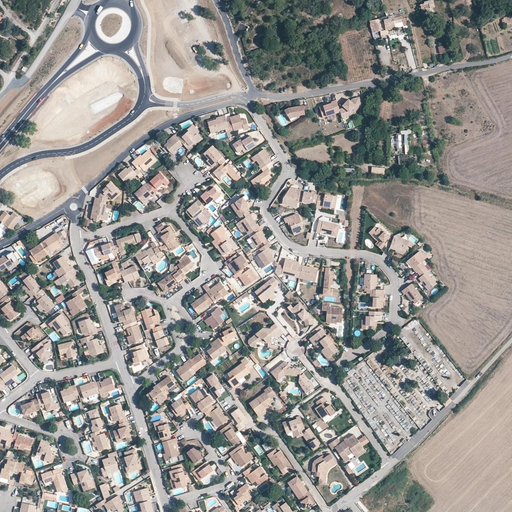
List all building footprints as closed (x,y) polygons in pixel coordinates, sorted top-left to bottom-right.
[(426,12),(431,10),(429,5),(431,4),(431,3),(429,3),(428,1),(424,2),(425,4),(421,4),(424,13),(426,12)] [(403,25),(407,24),(404,13),(393,16),(395,23),(403,22),(403,25)] [(395,23),(393,16),(384,18),(386,30),(396,27),(395,23)] [(379,19),(370,21),(371,24),(370,24),(372,33),(382,30),(379,19)] [(396,30),(389,32),(392,40),(399,37),(396,30)] [(344,107),(339,109),(340,110),(342,117),(350,114),(350,111),(355,105),(358,107),(361,104),(359,96),(352,98),(351,100),(348,99),(345,105),(347,106),(346,108),(344,107)] [(331,102),(319,107),(323,117),(340,110),(339,109),(336,99),(331,101),(331,102)] [(310,110),(307,104),(303,105),(303,104),(293,106),(293,108),(291,108),(290,106),(288,107),(284,109),(289,118),(291,116),(298,115),(298,114),(305,113),(304,112),(310,110)] [(358,107),(355,105),(350,111),(350,114),(354,113),(358,107)] [(225,115),(225,114),(221,115),(222,117),(216,118),(208,121),(211,132),(217,130),(225,128),(229,126),(228,123),(225,115)] [(231,122),(228,123),(229,126),(231,132),(235,131),(234,129),(243,127),(244,128),(244,130),(249,129),(246,119),(242,121),(240,115),(235,116),(236,117),(230,119),(231,122)] [(177,137),(183,144),(186,147),(189,144),(191,145),(196,141),(197,142),(200,139),(196,134),(197,133),(193,128),(189,131),(183,137),(181,135),(180,134),(177,137)] [(410,154),(409,130),(401,131),(401,135),(396,135),(396,139),(392,139),(392,145),(397,145),(397,151),(404,151),(404,154),(410,154)] [(243,141),(249,135),(247,133),(241,138),(243,141)] [(177,137),(174,134),(167,141),(168,142),(164,145),(172,154),(183,144),(177,137)] [(238,153),(243,150),(246,148),(248,151),(256,145),(251,136),(242,142),(241,140),(233,145),(238,153)] [(222,164),(226,160),(213,145),(204,154),(208,159),(206,161),(212,167),(218,162),(221,165),(222,164)] [(258,166),(261,170),(267,165),(269,164),(267,160),(268,159),(270,158),(264,149),(251,158),(254,162),(256,161),(259,166),(258,166)] [(135,160),(132,162),(137,168),(139,171),(142,168),(144,171),(156,160),(148,150),(136,161),(135,160)] [(398,156),(399,164),(416,164),(416,155),(398,156)] [(221,165),(213,172),(219,179),(227,172),(236,182),(241,177),(228,163),(225,167),(222,164),(221,165)] [(267,165),(261,170),(263,173),(252,180),(260,191),(266,186),(264,183),(272,177),(270,174),(272,173),(267,165)] [(139,171),(137,168),(134,171),(130,167),(128,169),(126,168),(118,175),(127,184),(137,175),(140,178),(143,175),(139,171)] [(161,172),(148,184),(151,188),(155,192),(158,189),(157,188),(163,182),(167,185),(170,182),(161,172)] [(102,190),(103,191),(109,197),(114,193),(117,196),(120,193),(110,182),(107,185),(107,186),(102,190)] [(151,188),(148,184),(145,187),(144,186),(135,194),(143,202),(151,195),(153,197),(156,194),(155,192),(151,188)] [(208,192),(206,191),(201,196),(208,204),(213,199),(215,201),(221,195),(214,187),(208,192)] [(304,191),(294,189),(294,192),(288,190),(283,197),(282,203),(297,206),(298,201),(301,202),(304,191)] [(307,192),(304,191),(301,202),(309,203),(309,202),(313,202),(314,192),(311,191),(311,193),(307,192)] [(95,198),(94,201),(106,204),(107,199),(102,197),(100,194),(99,194),(99,198),(95,198)] [(324,196),(318,195),(316,207),(321,208),(321,205),(335,208),(337,196),(327,194),(327,197),(324,196)] [(248,212),(251,209),(248,205),(249,205),(247,203),(248,202),(245,196),(235,203),(238,208),(235,210),(240,217),(244,214),(248,212)] [(162,198),(157,201),(162,207),(167,203),(162,198)] [(201,212),(206,208),(198,200),(187,210),(194,218),(195,218),(196,217),(203,225),(209,220),(201,212)] [(103,220),(107,204),(106,204),(94,201),(91,218),(94,218),(93,220),(98,222),(101,220),(103,220)] [(212,215),(206,208),(201,212),(209,220),(212,215)] [(10,216),(4,211),(0,215),(0,219),(5,223),(4,224),(5,225),(2,229),(8,233),(10,230),(11,230),(21,218),(13,212),(10,216)] [(240,217),(238,219),(240,222),(243,227),(248,234),(253,231),(259,227),(256,224),(255,225),(253,222),(254,220),(250,215),(246,218),(244,214),(240,217)] [(286,223),(288,223),(289,222),(291,228),(294,234),(303,231),(300,224),(302,223),(300,215),(297,214),(284,218),(286,223)] [(201,227),(203,225),(196,217),(195,218),(194,218),(193,219),(201,227)] [(318,220),(316,232),(320,233),(320,231),(325,232),(329,232),(328,234),(337,236),(339,225),(318,220)] [(155,228),(159,233),(161,232),(165,229),(162,224),(155,228)] [(169,249),(171,248),(178,244),(172,235),(175,233),(170,226),(165,229),(161,232),(163,236),(162,237),(166,243),(167,245),(169,249)] [(212,242),(216,249),(217,248),(230,239),(225,233),(226,232),(222,226),(211,234),(215,240),(212,242)] [(263,230),(260,226),(259,227),(253,231),(255,234),(250,238),(256,247),(263,242),(266,240),(264,236),(260,231),(262,230),(263,230)] [(379,230),(376,227),(370,233),(373,235),(377,231),(380,234),(378,236),(382,240),(377,245),(381,249),(386,245),(384,243),(390,237),(385,232),(384,232),(380,228),(379,230)] [(30,251),(37,262),(64,244),(56,232),(30,251)] [(115,250),(116,252),(120,251),(121,253),(123,254),(125,254),(126,253),(127,252),(128,251),(127,248),(126,245),(133,243),(133,244),(135,245),(136,245),(137,244),(137,242),(141,241),(139,233),(116,240),(118,245),(114,246),(115,250)] [(415,244),(410,241),(401,238),(398,234),(393,238),(391,243),(389,249),(393,250),(393,249),(395,249),(405,253),(408,245),(412,246),(415,244)] [(237,247),(231,238),(230,239),(217,248),(222,255),(232,248),(234,250),(237,247)] [(114,246),(113,242),(94,248),(97,258),(100,257),(101,261),(109,259),(108,254),(112,253),(113,256),(117,254),(116,252),(115,250),(114,246)] [(163,256),(154,242),(150,244),(152,247),(146,251),(145,250),(136,257),(140,264),(144,262),(146,265),(152,261),(154,264),(161,260),(160,258),(163,256)] [(265,245),(259,249),(261,253),(258,255),(265,267),(273,262),(270,257),(271,256),(267,249),(271,247),(268,243),(265,245)] [(13,252),(9,255),(10,256),(8,258),(7,256),(6,255),(0,259),(0,269),(1,271),(7,268),(9,271),(16,267),(14,263),(18,261),(13,252)] [(420,271),(426,267),(422,262),(426,259),(420,252),(409,260),(419,272),(420,271)] [(233,256),(224,263),(226,266),(228,264),(230,263),(234,268),(232,269),(231,269),(235,274),(243,269),(245,267),(243,264),(247,261),(242,255),(236,259),(233,256)] [(72,270),(74,269),(72,266),(69,267),(65,262),(66,261),(63,256),(54,262),(58,269),(63,276),(72,270)] [(182,278),(183,280),(187,277),(184,274),(190,270),(189,269),(191,268),(192,270),(196,267),(188,257),(177,265),(180,269),(177,271),(182,278)] [(300,275),(303,261),(300,260),(299,261),(293,260),(294,258),(286,257),(283,271),(300,275)] [(394,257),(390,263),(393,267),(398,262),(394,257)] [(408,261),(417,274),(418,273),(419,272),(409,260),(408,261)] [(311,263),(303,261),(300,275),(316,279),(319,266),(318,265),(314,264),(311,263)] [(119,279),(123,277),(120,272),(119,268),(117,264),(113,266),(114,268),(105,273),(109,280),(118,276),(119,279)] [(123,277),(125,282),(129,280),(128,278),(133,276),(134,278),(140,275),(135,265),(120,272),(123,277)] [(283,271),(284,267),(277,265),(275,272),(278,276),(283,271)] [(429,271),(426,267),(420,271),(423,276),(421,277),(419,279),(429,291),(439,284),(434,277),(432,278),(428,273),(429,271)] [(235,274),(233,275),(235,279),(239,277),(246,286),(258,278),(251,268),(245,272),(243,269),(235,274)] [(333,288),(330,288),(332,274),(334,274),(334,271),(330,271),(331,268),(326,268),(323,293),(338,295),(338,289),(333,288)] [(80,282),(72,270),(63,276),(60,279),(58,280),(62,285),(63,285),(67,282),(70,286),(72,288),(80,282)] [(177,271),(176,270),(158,283),(165,293),(173,286),(173,285),(182,278),(177,271)] [(29,295),(31,298),(35,294),(40,291),(36,286),(38,285),(26,271),(22,274),(29,283),(27,284),(29,287),(28,288),(31,293),(29,295)] [(20,275),(27,284),(29,283),(22,274),(20,275)] [(365,285),(365,289),(372,289),(374,289),(375,286),(376,286),(377,276),(364,275),(364,285),(365,285)] [(271,301),(274,298),(271,294),(273,292),(275,290),(274,288),(278,284),(273,278),(255,292),(263,303),(269,298),(271,301)] [(8,293),(0,282),(0,298),(1,299),(8,293)] [(220,282),(207,292),(207,293),(211,297),(214,295),(217,299),(222,295),(219,291),(224,288),(220,282)] [(412,284),(402,292),(405,295),(407,293),(413,301),(415,300),(417,303),(423,299),(412,284)] [(54,306),(41,289),(40,291),(35,294),(39,300),(38,301),(47,312),(54,306)] [(83,293),(81,289),(72,294),(74,297),(67,302),(69,306),(71,310),(74,309),(77,313),(87,306),(79,295),(83,293)] [(384,294),(384,290),(374,289),(372,289),(372,294),(370,294),(370,298),(372,299),(372,302),(370,301),(369,307),(383,307),(383,302),(381,301),(381,298),(376,297),(377,294),(384,294)] [(211,297),(207,293),(191,304),(197,313),(214,301),(211,297)] [(62,294),(55,298),(58,303),(65,298),(62,294)] [(5,301),(0,305),(0,310),(0,311),(1,310),(6,315),(11,321),(20,313),(10,302),(8,299),(5,301)] [(125,325),(133,322),(137,321),(132,307),(126,310),(123,303),(114,306),(120,323),(123,322),(125,325)] [(293,308),(303,320),(305,322),(305,325),(312,324),(312,319),(299,303),(293,308)] [(327,310),(327,318),(330,318),(330,321),(335,321),(336,320),(341,320),(342,308),(341,307),(322,306),(322,310),(327,310)] [(223,313),(219,307),(215,310),(216,311),(211,313),(213,315),(204,321),(208,326),(210,325),(213,329),(224,321),(220,316),(223,313)] [(152,328),(155,327),(154,323),(160,321),(157,310),(153,309),(155,315),(153,316),(150,308),(141,311),(148,330),(152,328)] [(293,308),(291,309),(301,322),(303,320),(293,308)] [(51,327),(53,325),(55,324),(60,330),(64,335),(70,330),(66,325),(67,323),(63,317),(64,317),(61,314),(48,324),(51,327)] [(365,320),(361,320),(361,329),(366,329),(366,325),(373,326),(373,321),(377,321),(380,321),(381,316),(374,315),(374,316),(366,316),(365,320)] [(93,335),(98,333),(96,329),(94,330),(92,324),(90,318),(79,322),(83,334),(89,332),(90,336),(93,335)] [(125,325),(123,326),(124,329),(127,328),(128,332),(130,331),(132,335),(127,337),(130,344),(139,341),(139,339),(143,338),(138,324),(134,326),(133,322),(125,325)] [(271,327),(270,333),(275,334),(277,338),(283,333),(275,324),(271,327)] [(165,337),(161,325),(155,327),(152,328),(154,332),(153,333),(159,348),(169,344),(167,336),(165,337)] [(221,336),(218,338),(219,340),(224,346),(233,342),(232,339),(236,337),(232,327),(223,332),(224,335),(221,336)] [(38,333),(34,328),(23,337),(25,340),(28,338),(30,340),(35,336),(36,338),(39,336),(40,338),(43,335),(40,331),(38,333)] [(325,339),(327,337),(322,330),(318,333),(322,339),(323,337),(325,339)] [(250,346),(256,347),(256,342),(258,340),(265,341),(266,343),(270,343),(271,336),(267,336),(267,335),(265,332),(258,331),(248,340),(248,343),(250,346)] [(310,340),(315,347),(321,342),(325,349),(324,350),(329,358),(335,353),(334,352),(337,350),(327,337),(325,339),(323,337),(322,339),(318,333),(310,340)] [(90,336),(81,339),(82,344),(87,342),(92,356),(102,353),(99,345),(102,344),(99,338),(95,339),(93,335),(90,336)] [(214,360),(227,350),(224,346),(219,340),(212,346),(212,347),(207,351),(214,360)] [(41,342),(32,350),(35,354),(36,353),(38,355),(37,356),(42,362),(51,355),(46,348),(49,346),(50,343),(48,341),(43,345),(41,342)] [(77,356),(74,342),(58,346),(61,354),(67,353),(68,359),(77,356)] [(143,344),(129,349),(134,363),(148,358),(145,348),(144,348),(143,344)] [(329,358),(324,350),(321,352),(327,360),(329,358)] [(7,360),(11,356),(6,351),(2,354),(7,360)] [(191,359),(187,361),(192,367),(195,372),(201,368),(207,363),(199,353),(192,360),(191,359)] [(225,376),(233,387),(240,382),(239,380),(243,377),(250,372),(249,371),(253,367),(245,357),(241,361),(243,363),(227,374),(228,374),(225,376)] [(192,367),(187,361),(184,363),(185,364),(182,367),(180,368),(176,371),(184,381),(195,372),(192,367)] [(298,384),(306,394),(315,388),(301,370),(301,371),(285,369),(284,368),(288,365),(286,361),(272,372),(278,380),(286,374),(300,377),(298,384)] [(0,382),(2,385),(18,373),(12,366),(0,375),(0,377),(0,378),(0,377),(0,382)] [(213,374),(207,378),(213,386),(209,388),(216,398),(221,395),(217,390),(222,387),(213,374)] [(169,376),(157,385),(164,394),(169,390),(176,385),(169,376)] [(240,382),(233,387),(234,389),(241,384),(246,380),(243,377),(239,380),(240,382)] [(102,395),(108,393),(116,390),(112,378),(109,379),(110,380),(102,383),(101,382),(97,383),(101,393),(102,395)] [(97,383),(97,381),(81,387),(85,399),(101,393),(97,383)] [(76,397),(80,396),(76,385),(72,387),(73,389),(65,391),(61,393),(65,404),(77,400),(76,397)] [(160,404),(167,399),(164,394),(157,385),(154,387),(154,389),(149,393),(153,398),(155,401),(157,400),(160,404)] [(265,407),(271,403),(270,401),(272,400),(271,399),(276,395),(270,386),(264,390),(265,392),(249,403),(259,417),(264,413),(262,410),(265,408),(265,407)] [(204,412),(213,406),(211,403),(214,401),(210,395),(205,398),(198,389),(190,396),(203,413),(204,412)] [(42,392),(37,394),(39,399),(41,406),(46,404),(48,412),(59,408),(57,403),(53,402),(50,392),(46,393),(43,394),(42,392)] [(446,407),(452,401),(450,398),(447,396),(443,400),(443,404),(446,407)] [(330,405),(327,407),(325,408),(324,407),(322,404),(327,401),(324,397),(316,403),(319,407),(315,409),(322,419),(329,415),(331,417),(336,414),(330,405)] [(188,411),(192,408),(188,401),(184,404),(180,398),(169,406),(177,416),(181,414),(185,411),(184,410),(187,409),(188,411)] [(37,410),(42,408),(41,406),(39,399),(30,402),(31,404),(27,405),(22,407),(25,415),(38,411),(37,410)] [(121,424),(128,421),(127,418),(125,418),(123,411),(121,404),(111,408),(115,422),(120,420),(121,424)] [(215,409),(213,406),(204,412),(207,415),(209,414),(214,420),(219,426),(228,420),(218,407),(215,409)] [(100,431),(101,430),(100,427),(104,425),(98,408),(89,411),(94,425),(92,428),(94,433),(100,431)] [(239,430),(245,426),(242,421),(246,418),(239,408),(231,413),(239,423),(236,426),(239,430)] [(282,423),(285,431),(290,430),(291,431),(292,431),(294,432),(296,436),(302,434),(301,430),(304,429),(299,416),(295,418),(296,419),(288,422),(288,420),(282,423)] [(156,433),(158,432),(159,432),(158,427),(164,425),(163,420),(153,422),(156,433)] [(130,426),(128,421),(121,424),(120,424),(121,429),(114,431),(117,441),(127,438),(128,442),(133,440),(130,432),(128,427),(130,426)] [(158,432),(161,443),(162,442),(171,439),(168,429),(170,429),(168,423),(164,425),(158,427),(159,432),(158,432)] [(241,440),(229,424),(220,431),(223,435),(225,433),(229,439),(233,445),(241,440)] [(7,445),(11,446),(12,441),(14,437),(15,435),(10,433),(11,432),(3,430),(4,428),(0,426),(0,437),(1,437),(0,439),(0,441),(7,444),(7,445)] [(314,449),(319,445),(308,429),(304,432),(305,434),(304,435),(314,449)] [(94,433),(91,434),(92,437),(91,438),(93,442),(96,441),(98,446),(95,447),(97,453),(110,448),(105,433),(101,434),(100,431),(94,433)] [(14,437),(12,441),(16,442),(15,445),(21,447),(30,450),(34,440),(19,435),(17,439),(14,437)] [(328,445),(332,450),(335,448),(345,462),(349,459),(347,456),(352,452),(356,458),(366,452),(354,435),(341,444),(337,439),(328,445)] [(171,439),(162,442),(166,453),(167,459),(165,460),(166,464),(179,460),(177,456),(175,449),(173,443),(178,442),(177,438),(171,439)] [(42,441),(38,452),(47,455),(46,458),(45,460),(54,463),(56,457),(53,456),(54,451),(52,450),(49,449),(50,447),(51,443),(42,441)] [(200,454),(195,447),(187,453),(195,463),(203,458),(200,454)] [(241,450),(238,447),(229,453),(231,456),(234,455),(239,463),(242,467),(251,460),(242,448),(241,450)] [(127,456),(125,456),(130,470),(140,467),(135,453),(137,452),(136,448),(126,452),(127,456)] [(277,453),(275,449),(268,455),(275,466),(277,465),(280,470),(290,464),(280,451),(277,453)] [(312,472),(315,473),(317,473),(316,477),(319,478),(319,480),(324,481),(325,473),(328,468),(336,463),(330,454),(323,459),(321,457),(314,462),(313,464),(312,472)] [(108,473),(113,471),(112,470),(119,468),(115,455),(103,459),(105,466),(102,468),(105,477),(108,475),(108,473)] [(18,475),(20,468),(16,466),(16,464),(8,462),(7,466),(5,466),(4,470),(2,470),(0,479),(10,482),(11,477),(9,476),(11,471),(14,472),(13,474),(18,475)] [(337,464),(336,463),(328,468),(325,473),(324,481),(319,480),(318,484),(325,484),(327,473),(329,469),(337,464)] [(25,465),(21,464),(18,474),(22,475),(20,482),(25,483),(32,485),(34,480),(30,479),(31,475),(33,476),(32,472),(25,470),(23,471),(25,465)] [(182,464),(172,467),(173,471),(169,472),(172,479),(174,479),(177,488),(188,485),(186,478),(185,475),(182,464)] [(206,466),(204,464),(193,472),(195,475),(198,472),(202,478),(212,471),(208,465),(206,466)] [(254,471),(251,467),(243,473),(246,477),(247,476),(252,483),(256,481),(259,485),(269,478),(261,466),(254,471)] [(56,480),(58,487),(60,492),(63,491),(64,494),(68,492),(62,476),(60,476),(59,474),(61,473),(59,469),(42,475),(45,484),(56,480)] [(71,474),(73,481),(80,479),(81,482),(85,481),(87,489),(95,487),(92,477),(90,478),(88,469),(78,473),(78,472),(71,474)] [(296,477),(287,483),(297,499),(307,492),(302,486),(301,487),(299,483),(300,482),(296,477)] [(248,492),(251,490),(246,483),(232,494),(233,496),(230,498),(237,507),(251,497),(248,492)] [(106,484),(100,486),(105,500),(111,496),(106,484)] [(148,487),(134,491),(138,503),(139,503),(151,500),(151,499),(150,496),(149,496),(149,495),(150,494),(148,487)] [(306,510),(315,504),(312,499),(311,500),(309,498),(312,496),(310,493),(299,500),(306,510)] [(105,500),(96,505),(98,509),(104,505),(108,511),(111,509),(113,511),(117,510),(118,511),(121,511),(124,510),(123,508),(124,507),(120,502),(121,501),(119,496),(107,503),(105,500)] [(154,511),(151,500),(139,503),(141,511),(154,511)] [(297,511),(296,510),(292,511),(285,502),(280,506),(284,511),(297,511)]
